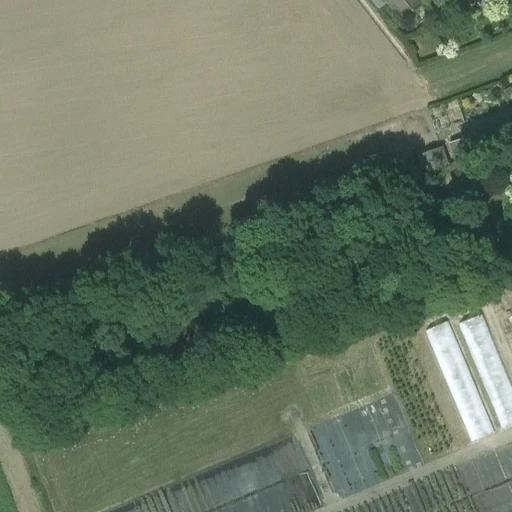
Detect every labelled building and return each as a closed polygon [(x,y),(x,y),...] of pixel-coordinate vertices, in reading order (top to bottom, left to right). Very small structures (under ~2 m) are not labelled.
[(383,0),(401,22),(422,4),(418,0),(383,0)] [(475,0),(483,12),(499,0),(475,0)] [(455,165),(511,145),(511,122),(484,132),(482,127),(460,135),(462,141),(448,145),(455,165)] [(486,205),(511,197),(505,179),(480,187),(486,205)] [(501,430),(511,425),(511,386),(482,316),(457,326),(501,430)] [(494,435),(448,323),(424,333),(471,444),(494,435)]
